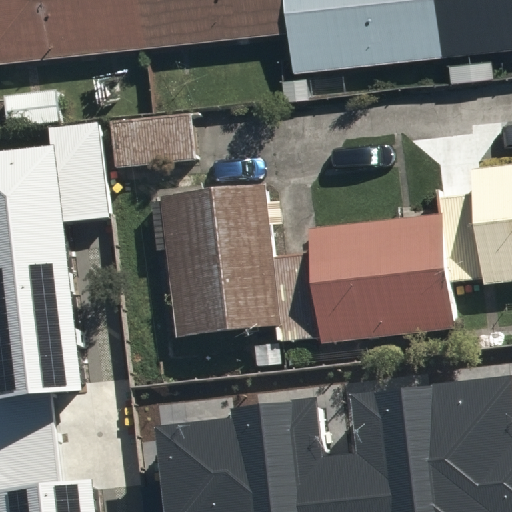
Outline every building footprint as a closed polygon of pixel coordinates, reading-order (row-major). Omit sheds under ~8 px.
[(297,62),(511,40),(511,0),(0,0),(0,51),(293,22),(297,62)] [(132,162),(199,155),(195,108),(127,115),(132,162)] [(0,402),(0,511),(13,510),(13,511),(110,511),(109,497),(72,501),(62,411),(98,407),(79,232),(117,227),(107,131),(56,136),(59,163),(0,169),(0,393),(1,402),(0,402)] [(486,281),(511,278),(511,160),(475,165),(478,190),(444,194),(446,208),(454,280),(486,276),(486,281)] [(284,322),(276,251),(274,222),(286,220),(284,196),(271,198),(269,180),(163,191),(163,197),(154,198),(159,246),(171,244),(180,332),(284,322)] [(454,280),(446,208),(310,223),(312,247),(276,251),(284,322),(285,338),(325,334),(325,340),(459,325),(454,280)] [(230,418),(155,426),(164,511),(511,511),(511,378),(348,397),(354,451),(322,455),(316,400),(229,410),(230,418)]
